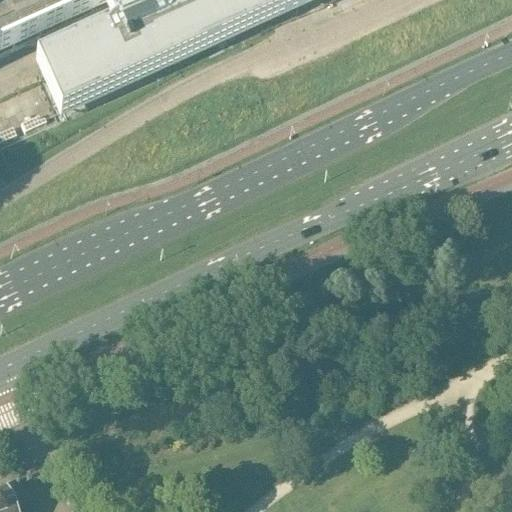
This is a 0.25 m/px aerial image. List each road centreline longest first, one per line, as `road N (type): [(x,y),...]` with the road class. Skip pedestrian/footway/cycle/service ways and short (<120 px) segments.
road 1 (primary): [(511,59),(0,298)]
road 2 (primary): [(0,370),(511,137)]
road 3 (unclassified): [(56,511),(0,387)]
